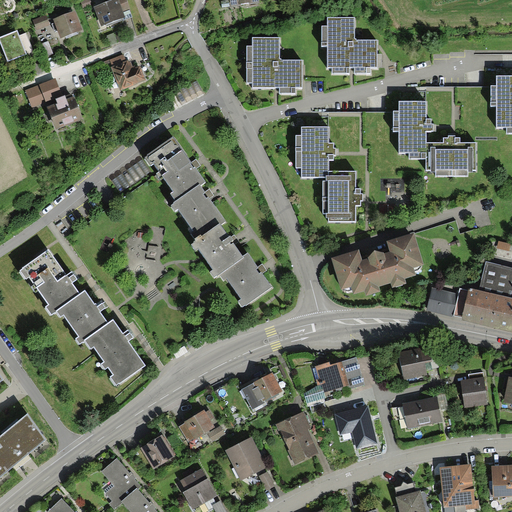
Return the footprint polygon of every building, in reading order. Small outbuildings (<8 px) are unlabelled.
[(118,0),(104,0),(91,5),(101,29),(126,19),(118,0)] [(73,6),(52,14),(62,40),(83,32),(73,6)] [(44,13),(29,20),(33,30),(48,23),(44,13)] [(354,19),(328,19),(328,68),(375,68),(375,42),(354,42),(354,19)] [(16,25),(0,30),(0,41),(7,60),(26,53),(16,25)] [(278,40),(254,40),(253,88),(301,88),(301,63),(278,63),(278,40)] [(134,52),(110,63),(122,91),(147,80),(134,52)] [(37,86),(42,98),(61,90),(56,78),(37,86)] [(511,78),(497,78),(497,128),(511,128),(511,78)] [(199,79),(172,92),(178,105),(206,92),(199,79)] [(70,90),(44,100),(55,129),(81,119),(70,90)] [(426,102),(400,102),(399,152),(427,153),(427,171),(436,171),(436,176),(468,176),(468,171),(476,171),(476,143),(453,143),(426,143),(426,126),(426,102)] [(328,128),(302,128),(302,135),(296,135),(296,168),(302,168),(302,177),(329,177),(329,181),(323,181),(323,214),(329,214),(329,222),(356,222),(356,198),(356,172),(329,171),(329,152),(328,128)] [(202,174),(172,132),(143,154),(174,196),(168,200),(194,236),(186,243),(212,279),(218,275),(239,304),(274,279),(245,240),(238,245),(215,213),(220,209),(197,178),(202,174)] [(356,253),(331,261),(340,289),(350,286),(353,294),(364,290),(366,296),(377,293),(375,288),(391,284),(392,289),(403,286),(401,281),(413,278),(410,270),(421,267),(412,236),(387,244),(390,254),(359,264),(356,253)] [(49,250),(20,270),(26,278),(29,277),(49,305),(46,307),(52,315),(55,313),(60,319),(63,317),(77,336),(74,338),(81,347),(85,344),(89,350),(93,348),(103,362),(100,364),(105,370),(107,368),(112,375),(109,377),(116,387),(145,366),(127,342),(133,338),(128,331),(123,335),(113,321),(108,324),(100,313),(107,308),(104,303),(97,308),(85,292),(81,294),(72,283),(77,279),(72,272),(67,276),(49,250)] [(434,290),(429,310),(511,330),(511,270),(488,264),(481,294),(463,290),(461,297),(434,290)] [(433,346),(396,354),(400,377),(438,369),(433,346)] [(354,351),(315,361),(323,389),(362,379),(354,351)] [(285,387),(275,366),(244,381),(255,402),(285,387)] [(481,372),(459,375),(463,406),(486,402),(481,372)] [(434,392),(397,400),(402,425),(439,418),(434,392)] [(202,406),(185,419),(199,437),(216,424),(202,406)] [(367,407),(337,415),(342,433),(353,430),(357,447),(376,442),(367,407)] [(0,477),(47,440),(28,416),(0,437),(0,477)] [(301,416),(279,426),(295,461),(317,451),(301,416)] [(159,430),(140,442),(154,464),(173,452),(159,430)] [(247,433),(225,445),(243,478),(265,467),(247,433)] [(468,459),(438,464),(443,502),(474,497),(468,459)] [(156,511),(117,460),(101,472),(111,485),(102,492),(110,503),(118,497),(129,511),(156,511)] [(511,461),(491,463),(493,489),(511,488),(511,461)] [(201,466),(176,479),(191,507),(216,494),(201,466)] [(419,483),(396,490),(402,511),(412,511),(426,508),(419,483)] [(74,511),(61,496),(45,510),(47,511),(74,511)]
